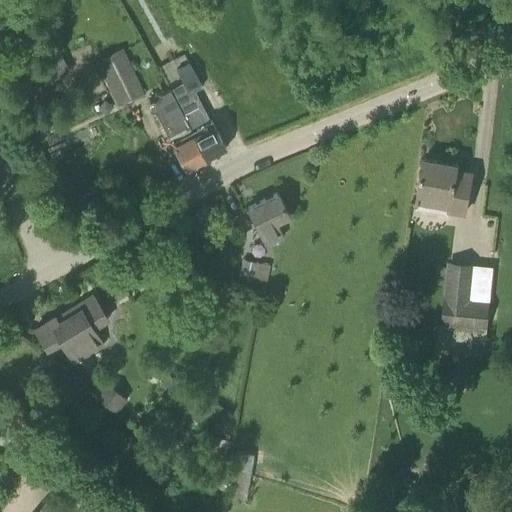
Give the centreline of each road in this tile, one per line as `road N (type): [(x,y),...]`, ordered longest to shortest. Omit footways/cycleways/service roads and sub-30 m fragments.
road 1 (unclassified): [(46,271),(306,134),(511,45)]
road 2 (unclassified): [(46,271),(0,142)]
